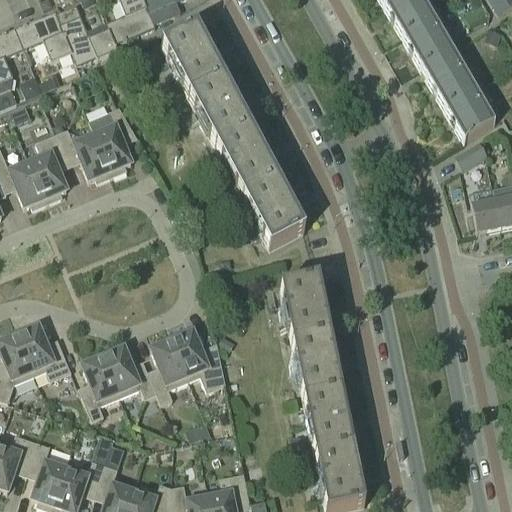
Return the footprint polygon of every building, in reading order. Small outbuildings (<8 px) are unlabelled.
[(82,0),(58,0),(62,8),(77,2),(82,0)] [(79,8),(87,10),(93,8),(89,0),(82,0),(77,2),(79,8)] [(125,25),(105,33),(106,36),(113,51),(153,34),(147,19),(146,19),(139,2),(140,2),(138,0),(128,0),(116,5),(125,25)] [(143,0),(140,2),(139,2),(146,19),(147,19),(186,2),(185,0),(143,0)] [(374,0),(462,149),(464,149),(463,147),(492,131),(414,0),(374,0)] [(511,0),(481,0),(493,19),(511,7),(511,0)] [(42,15),(51,12),(48,7),(44,5),(39,7),(42,15)] [(53,18),(12,35),(21,56),(41,48),(49,68),(69,60),(59,31),(53,18)] [(78,23),(59,31),(69,60),(74,72),(94,64),(95,65),(116,57),(113,51),(106,36),(87,44),(78,23)] [(193,34),(158,53),(267,256),(302,238),(193,34)] [(12,35),(0,40),(0,88),(10,84),(2,64),(21,56),(12,35)] [(487,81),(493,93),(504,87),(499,76),(487,81)] [(58,92),(54,83),(35,91),(39,100),(58,92)] [(13,95),(0,101),(0,117),(19,109),(13,95)] [(111,128),(90,137),(109,183),(124,177),(122,172),(129,169),(118,144),(131,138),(117,113),(107,118),(111,128)] [(65,135),(53,140),(64,166),(76,162),(87,187),(93,184),(95,189),(109,183),(90,137),(70,145),(65,135)] [(37,159),(25,164),(45,210),(60,204),(58,199),(64,196),(53,171),(64,166),(53,140),(33,149),(37,159)] [(477,149),(454,162),(461,175),(484,162),(477,149)] [(0,160),(0,193),(1,197),(0,193),(11,189),(22,214),(29,211),(30,216),(45,210),(25,164),(5,173),(0,160)] [(511,181),(511,180),(503,182),(505,195),(511,193),(511,181)] [(461,202),(459,192),(450,193),(452,203),(461,202)] [(511,202),(492,206),(498,235),(511,232),(511,202)] [(492,206),(468,211),(474,241),(498,235),(492,206)] [(315,286),(277,294),(322,511),(360,511),(362,511),(315,286)] [(208,331),(217,330),(214,311),(206,312),(208,331)] [(28,330),(13,337),(32,382),(44,377),(48,387),(69,378),(58,353),(47,357),(36,332),(30,335),(28,330)] [(182,335),(167,342),(186,387),(198,382),(205,399),(223,391),(216,356),(201,363),(191,337),(184,340),(182,335)] [(0,407),(6,409),(12,390),(32,382),(13,337),(0,341),(0,345),(1,347),(0,347),(0,363),(5,375),(0,377),(0,407)] [(148,385),(147,385),(147,386),(153,401),(154,400),(158,411),(170,406),(166,396),(186,387),(167,342),(153,348),(155,352),(148,355),(159,380),(148,385)] [(113,352),(98,358),(117,404),(138,395),(143,405),(153,401),(147,386),(147,385),(148,385),(144,374),(132,379),(122,354),(115,356),(113,352)] [(90,397),(79,402),(90,427),(101,422),(97,412),(117,404),(98,358),(84,364),(86,369),(79,371),(90,397)] [(219,430),(216,435),(218,442),(229,440),(227,428),(219,430)] [(195,433),(200,445),(208,442),(203,430),(195,433)] [(0,452),(0,499),(4,501),(12,475),(25,479),(34,452),(11,445),(8,455),(0,452)] [(34,452),(25,479),(37,483),(28,509),(35,511),(34,511),(51,511),(65,474),(42,467),(46,456),(34,452)] [(65,474),(51,511),(75,511),(80,497),(93,501),(102,474),(88,470),(85,480),(65,474)] [(102,474),(93,501),(104,505),(101,511),(126,511),(132,496),(110,489),(113,478),(102,474)] [(226,495),(205,499),(207,511),(229,511),(230,511),(246,509),(240,481),(224,484),(226,495)] [(132,496),(126,511),(167,511),(169,496),(168,496),(156,492),(153,502),(132,496)] [(169,496),(167,511),(207,511),(205,499),(182,504),(180,493),(169,496)]
